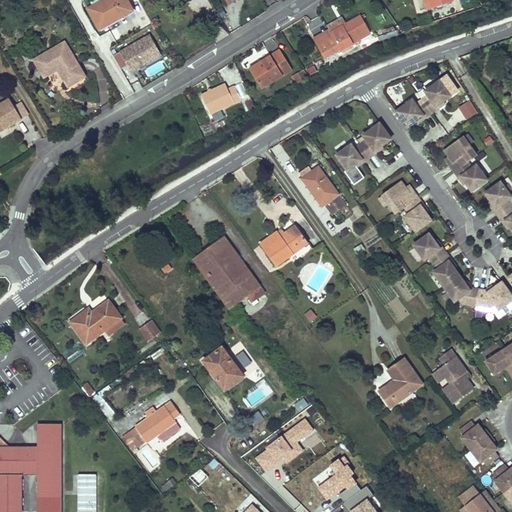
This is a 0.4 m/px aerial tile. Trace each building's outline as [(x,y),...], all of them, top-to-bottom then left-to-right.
[(127,0),(83,0),(100,29),(117,20),(115,17),(131,8),(127,0)] [(421,0),(427,15),(433,13),(428,0),(421,0)] [(428,0),(433,13),(453,7),(450,0),(428,0)] [(131,8),(115,17),(117,20),(133,10),(131,8)] [(324,57),(339,48),(340,50),(368,33),(358,16),(345,24),(330,32),(330,33),(315,42),(324,57)] [(330,32),(345,24),(343,20),(328,29),(330,32)] [(315,42),(330,33),(330,32),(328,29),(313,38),(315,42)] [(113,54),(122,69),(128,65),(132,73),(163,54),(149,33),(113,54)] [(65,42),(35,60),(44,76),(58,69),(68,86),(84,76),(65,42)] [(267,56),(276,68),(285,61),(276,49),(267,56)] [(260,89),(289,68),(285,61),(276,68),(267,56),(246,70),(260,89)] [(310,63),(303,68),(307,72),(313,67),(310,63)] [(295,72),(301,80),(306,76),(300,68),(295,72)] [(451,96),(440,80),(425,91),(428,95),(422,100),(431,113),(438,108),(437,106),(443,101),(451,96)] [(212,118),(240,102),(233,89),(227,92),(224,86),(201,99),(212,118)] [(10,98),(0,103),(0,130),(22,118),(10,98)] [(459,105),(467,120),(478,113),(471,99),(459,105)] [(431,113),(422,100),(415,105),(412,100),(405,105),(407,108),(399,114),(398,115),(407,127),(416,121),(423,116),(424,118),(431,113)] [(407,108),(405,105),(397,111),(399,114),(407,108)] [(380,126),(378,124),(369,130),(371,133),(380,126)] [(390,138),(381,126),(380,126),(371,133),(369,130),(362,135),(366,139),(359,144),(369,157),(376,152),(374,150),(381,145),(390,138)] [(448,156),(452,162),(449,165),(453,172),(466,162),(476,156),(462,137),(443,150),(448,156)] [(369,157),(359,144),(353,148),(350,144),(335,155),(346,170),(353,165),(360,160),(362,162),(369,157)] [(453,172),(458,179),(460,177),(465,184),(471,191),(486,180),(480,172),(476,175),(466,162),(453,172)] [(300,173),(303,177),(313,171),(310,166),(300,173)] [(303,177),(302,178),(322,207),(325,205),(332,215),(346,205),(339,194),(319,166),(313,171),(303,177)] [(260,185),(261,173),(239,172),(239,185),(260,185)] [(380,195),(394,214),(403,208),(416,198),(411,191),(408,194),(403,188),(399,182),(380,195)] [(490,200),(495,207),(493,209),(498,216),(511,206),(502,194),(506,191),(500,182),(485,193),(490,200)] [(403,208),(412,220),(408,223),(414,232),(429,221),(424,214),(419,207),(421,205),(416,198),(403,208)] [(503,223),(505,221),(510,228),(511,231),(511,208),(511,206),(498,216),(503,223)] [(277,231),(260,243),(275,265),(308,241),(295,224),(280,234),(277,231)] [(423,250),(432,263),(445,254),(440,247),(438,248),(433,241),(427,234),(412,245),(418,253),(423,250)] [(224,236),(193,258),(230,308),(247,296),(252,302),(265,293),(224,236)] [(452,269),(447,262),(449,261),(445,254),(432,263),(436,270),(432,273),(453,301),(457,298),(460,303),(475,306),(477,290),(469,288),(467,290),(462,283),(452,269)] [(160,266),(165,273),(173,269),(168,261),(160,266)] [(511,300),(511,297),(504,286),(496,291),(494,288),(487,293),(485,291),(477,290),(475,306),(481,307),(489,308),(494,305),(498,310),(511,300)] [(89,309),(70,321),(86,343),(106,329),(120,318),(121,317),(109,300),(92,312),(89,309)] [(305,315),(312,322),(317,315),(310,309),(305,315)] [(120,318),(106,329),(109,333),(124,322),(120,318)] [(148,341),(162,331),(153,319),(140,328),(148,341)] [(511,343),(503,349),(511,362),(511,343)] [(222,347),(204,360),(225,388),(243,375),(222,347)] [(438,358),(443,364),(454,356),(450,349),(438,358)] [(511,376),(511,362),(503,349),(485,361),(494,374),(505,367),(511,377),(511,376)] [(440,388),(451,403),(472,388),(465,378),(462,374),(465,371),(454,356),(443,364),(436,369),(442,378),(444,377),(448,383),(440,388)] [(379,390),(390,406),(422,384),(404,359),(388,370),(394,380),(379,390)] [(442,378),(436,369),(430,373),(436,383),(442,378)] [(87,381),(82,386),(90,395),(96,391),(87,381)] [(304,397),(295,403),(299,410),(309,404),(304,397)] [(152,415),(127,433),(138,447),(146,441),(147,441),(156,434),(167,427),(176,421),(173,417),(179,413),(171,402),(157,411),(155,410),(151,413),(152,415)] [(278,465),(280,468),(305,451),(298,441),(315,429),(306,417),(252,455),(265,474),(278,465)] [(471,449),(488,437),(483,431),(478,424),(476,426),(472,420),(460,429),(465,435),(462,437),(471,449)] [(0,511),(15,511),(20,511),(21,473),(37,473),(37,511),(60,511),(62,423),(38,423),(38,445),(10,445),(0,444),(0,511)] [(167,427),(156,434),(161,441),(172,434),(167,427)] [(0,435),(0,444),(10,445),(5,440),(0,435)] [(488,437),(471,449),(481,461),(483,460),(483,459),(487,466),(500,456),(496,450),(497,449),(492,442),(488,437)] [(504,494),(511,487),(511,468),(510,469),(505,464),(493,474),(497,479),(494,482),(504,494)] [(77,473),(76,511),(97,511),(98,474),(77,473)] [(344,501),(351,511),(379,511),(370,496),(373,494),(368,487),(344,501)] [(467,506),(471,511),(499,511),(502,510),(495,501),(487,491),(481,495),(467,506)] [(262,511),(252,502),(242,511),(262,511)]
